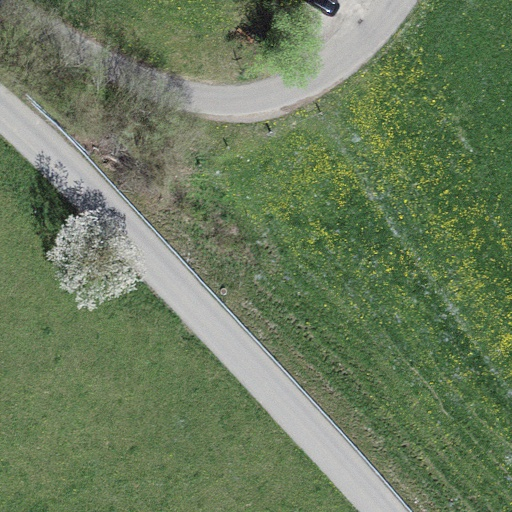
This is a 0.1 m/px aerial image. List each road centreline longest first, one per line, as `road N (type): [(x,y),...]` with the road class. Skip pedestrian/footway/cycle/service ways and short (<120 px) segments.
road 1 (unclassified): [(0,109),(159,267),(383,511)]
road 2 (unclassified): [(0,1),(153,86),(241,102),(319,76),(398,0)]
